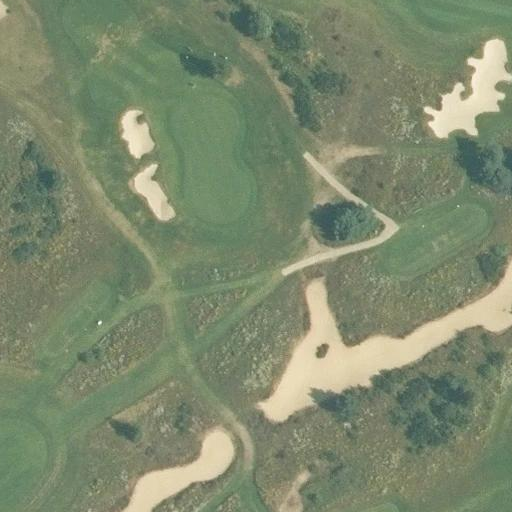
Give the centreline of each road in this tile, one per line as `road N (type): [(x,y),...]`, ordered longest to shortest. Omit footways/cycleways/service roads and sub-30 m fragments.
road 1 (track): [(141,0),(233,52),(297,146),(315,158),(469,149),(511,131)]
road 2 (track): [(260,511),(243,436),(182,339),(146,256),(53,141)]
road 3 (track): [(62,369),(154,292),(253,277),(288,259),(344,159)]
